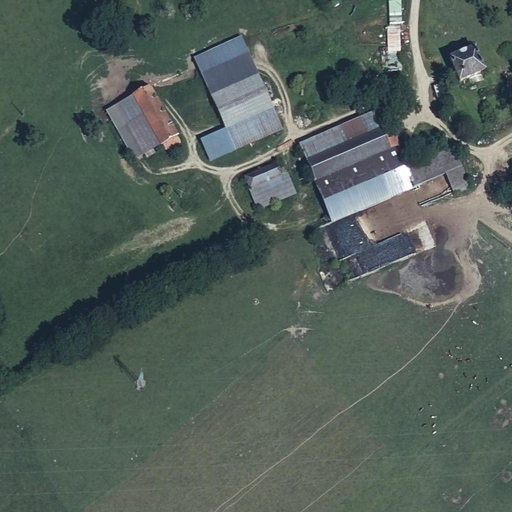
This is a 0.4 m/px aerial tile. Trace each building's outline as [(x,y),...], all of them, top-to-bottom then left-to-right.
[(401,55),(401,3),(388,3),(388,55),(401,55)] [(281,128),(242,41),(196,62),(228,134),(235,148),(281,128)] [(485,72),(475,48),(449,60),(459,83),(485,72)] [(177,136),(151,89),(134,99),(161,145),(162,144),(165,149),(179,141),(177,136)] [(161,145),(134,99),(108,113),(134,160),(161,145)] [(307,162),(381,130),(374,115),(300,147),(307,162)] [(330,217),(456,154),(454,148),(415,165),(416,168),(407,172),(397,147),(400,146),(396,138),(401,136),(398,128),(393,130),(391,125),(381,130),(307,162),(316,182),(315,182),(330,217)] [(210,159),(235,148),(228,134),(203,144),(210,159)] [(468,186),(456,154),(330,217),(334,226),(398,194),(444,174),(452,194),(468,186)] [(249,189),(286,174),(282,162),(245,177),(249,189)]
